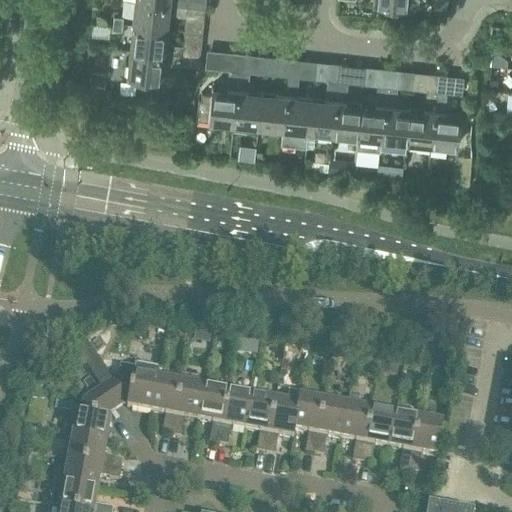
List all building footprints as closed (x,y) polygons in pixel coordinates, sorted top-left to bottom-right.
[(179,14),(179,13),(187,14),(203,16),(204,8),(135,1),(132,25),(165,28),(167,13),(179,14)] [(200,47),(183,46),(174,44),(174,43),(164,42),(165,28),(132,25),(129,48),(133,49),(199,56),(200,47)] [(179,64),(198,65),(199,56),(133,49),(129,48),(129,49),(126,75),(116,74),(115,86),(155,91),(157,79),(159,79),(162,62),(169,63),(169,64),(171,64),(171,61),(179,62),(179,64)] [(201,99),(198,98),(196,118),(234,123),(238,70),(240,52),(231,51),(229,69),(230,69),(229,78),(228,78),(227,79),(228,79),(228,87),(211,86),(211,94),(202,93),(201,99)] [(250,53),(240,52),(238,70),(234,123),(258,125),(261,91),(247,89),(248,80),(247,80),(250,53)] [(279,74),(289,75),(290,57),(282,56),(279,74)] [(298,76),(300,58),(290,57),(289,75),(287,94),(283,128),(282,144),(306,146),(308,130),(311,96),(297,94),(298,85),(296,85),(297,76),(298,76)] [(331,61),(330,69),(329,69),(326,97),(311,96),(308,130),(333,133),(336,99),(338,81),(340,63),(331,61)] [(347,82),(350,64),(340,63),(338,81),(336,99),(333,133),(358,136),(361,101),(346,99),(346,92),(347,92),(347,91),(346,90),(347,82)] [(377,94),(376,103),(361,101),(358,136),(383,139),(390,68),(381,67),(378,86),(379,86),(378,94),(377,94)] [(390,68),(383,139),(407,141),(410,107),(396,105),(397,96),(395,96),(396,87),(397,87),(399,69),(390,68)] [(91,72),(89,87),(104,89),(106,74),(91,72)] [(435,109),(437,92),(439,73),(430,72),(427,91),(428,91),(427,99),(426,99),(425,108),(410,107),(407,141),(431,144),(435,109)] [(496,89),(497,80),(490,79),(489,88),(496,89)] [(258,125),(283,128),(287,94),(261,91),(258,125)] [(445,93),(437,92),(435,109),(431,144),(456,147),(459,112),(445,111),(447,93),(445,93)] [(255,154),(254,162),(260,162),(262,150),(255,149),(255,154)] [(312,161),(308,164),(308,169),(328,171),(329,162),(321,161),(312,161)] [(77,356),(66,364),(74,375),(85,368),(77,356)] [(135,366),(134,370),(121,368),(119,377),(118,377),(100,389),(115,411),(124,405),(127,406),(127,410),(151,414),(157,380),(159,371),(135,366)] [(171,437),(181,385),(157,380),(151,414),(165,417),(162,435),(171,437)] [(198,423),(204,389),(181,385),(171,437),(180,439),(184,420),(198,423)] [(115,411),(100,389),(83,401),(80,415),(76,415),(72,439),(106,445),(110,421),(106,420),(107,417),(115,411)] [(204,389),(198,423),(212,426),(209,444),(218,446),(228,393),(204,389)] [(228,448),(231,429),(245,432),(252,398),(228,393),(218,446),(228,448)] [(350,396),(347,407),(341,441),(355,444),(352,463),(361,464),(371,412),(358,409),(360,397),(350,396)] [(265,455),(275,402),(252,398),(245,432),(260,434),(256,453),(265,455)] [(299,398),(298,406),(299,406),(294,432),(294,433),(308,435),(305,454),(314,456),(324,403),(299,398)] [(278,438),(293,440),(294,433),(294,432),(299,406),(298,406),(275,402),(265,455),(275,456),(278,438)] [(324,403),(314,456),(323,457),(327,439),(341,441),(347,407),(324,403)] [(472,408),(453,404),(445,448),(465,452),(472,408)] [(371,412),(361,464),(371,466),(374,447),(388,450),(395,416),(371,412)] [(395,416),(388,450),(403,453),(399,471),(408,473),(418,421),(395,416)] [(421,456),(436,459),(442,425),(418,421),(408,473),(418,475),(421,456)] [(106,445),(72,439),(67,463),(120,472),(122,463),(103,459),(106,445)] [(22,444),(21,454),(31,456),(33,446),(22,444)] [(120,472),(67,463),(63,486),(97,492),(100,478),(118,482),(120,472)] [(18,470),(16,478),(26,480),(27,472),(18,470)] [(54,485),(49,509),(59,511),(59,510),(70,511),(112,511),(113,510),(94,507),(97,492),(63,486),(54,485)]
